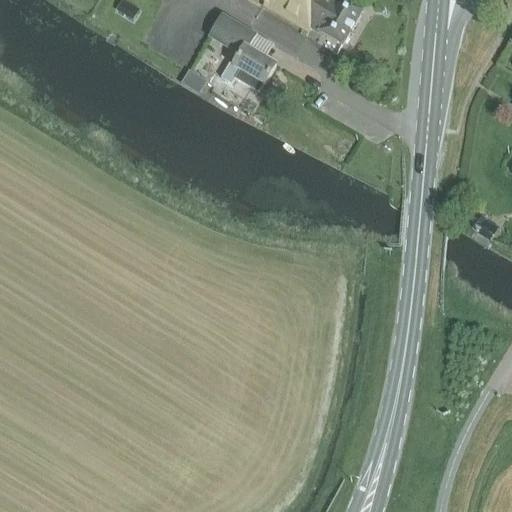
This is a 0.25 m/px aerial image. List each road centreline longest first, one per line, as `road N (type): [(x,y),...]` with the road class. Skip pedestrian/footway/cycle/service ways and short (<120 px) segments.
road 1 (primary): [(396,399),(438,0)]
road 2 (primary): [(396,399),(350,511)]
